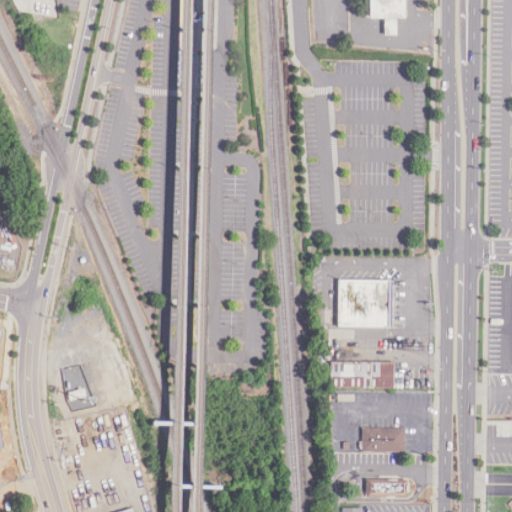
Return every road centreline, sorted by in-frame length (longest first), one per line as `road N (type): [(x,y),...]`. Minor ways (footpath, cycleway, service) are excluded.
road 1 (secondary): [(449,0),(445,511)]
road 2 (tertiary): [(46,481),(32,406),(36,327),(87,71)]
road 3 (secondary): [(468,489),(471,254)]
road 4 (secondary): [(475,141),(475,0)]
